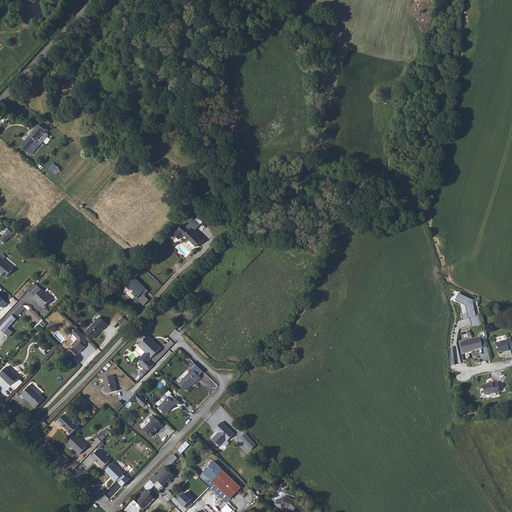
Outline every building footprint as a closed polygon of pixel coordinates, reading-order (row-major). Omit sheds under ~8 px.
[(38,125),(21,146),(32,155),(40,145),(37,142),(46,131),(38,125)] [(93,161),(84,153),(81,157),(90,164),(93,161)] [(52,163),(48,168),(55,174),(59,169),(52,163)] [(181,225),(172,236),(178,240),(182,235),(196,247),(202,239),(193,231),(198,225),(191,220),(185,228),(181,225)] [(9,239),(5,235),(0,240),(0,241),(4,245),(9,239)] [(2,257),(0,258),(0,272),(7,278),(13,270),(4,262),(6,260),(2,257)] [(150,291),(133,274),(123,284),(137,297),(134,298),(144,307),(151,300),(146,295),(150,291)] [(46,307),(54,299),(45,290),(35,300),(40,304),(41,303),(46,307)] [(472,300),(458,293),(455,300),(466,305),(467,313),(461,314),(463,320),(470,319),(472,327),(482,324),(477,301),(473,302),(472,300)] [(18,319),(13,315),(1,329),(5,333),(18,319)] [(112,329),(104,322),(91,335),(97,342),(105,334),(106,334),(112,329)] [(88,338),(79,329),(75,333),(80,338),(80,340),(74,345),(82,353),(87,347),(86,346),(88,343),(88,338)] [(481,347),(479,337),(459,342),(462,353),(467,352),(467,351),(481,347)] [(511,345),(511,337),(507,337),(507,340),(496,342),(498,351),(509,349),(509,347),(511,346),(511,345)] [(151,344),(145,340),(140,348),(146,352),(143,356),(145,357),(140,364),(150,371),(153,365),(150,363),(161,347),(153,342),(151,344)] [(71,348),(68,352),(76,359),(79,356),(71,348)] [(202,376),(192,366),(189,370),(190,371),(180,382),(187,389),(198,379),(202,376)] [(10,367),(2,375),(11,383),(10,383),(13,387),(14,386),(21,379),(21,378),(10,367)] [(116,376),(104,379),(107,388),(107,391),(108,392),(108,394),(119,391),(116,376)] [(21,379),(14,386),(18,390),(25,383),(21,379)] [(498,381),(482,384),(485,394),(500,391),(498,381)] [(45,400),(30,387),(20,397),(24,401),(26,399),(33,405),(32,407),(36,410),(45,400)] [(168,397),(159,406),(167,413),(176,403),(177,404),(180,401),(170,391),(167,395),(168,397)] [(138,392),(131,400),(134,403),(138,399),(145,406),(149,403),(138,392)] [(116,406),(120,411),(126,405),(122,401),(116,406)] [(64,428),(65,427),(74,435),(81,428),(80,427),(83,424),(78,419),(76,420),(74,418),(72,420),(67,415),(59,424),(64,428)] [(165,425),(156,416),(152,421),(153,422),(145,430),(152,436),(160,428),(161,429),(165,425)] [(236,436),(224,423),(216,431),(219,435),(213,441),(221,449),(227,443),(228,444),(236,436)] [(97,438),(103,443),(112,434),(107,429),(104,434),(102,432),(97,438)] [(257,447),(247,435),(241,441),(252,452),(257,447)] [(79,436),(70,446),(73,449),(74,447),(82,455),(90,447),(79,436)] [(186,441),(178,450),(182,453),(190,444),(186,441)] [(112,461),(101,450),(93,458),(96,461),(97,460),(105,468),(112,461)] [(115,464),(108,471),(116,478),(115,480),(118,483),(126,474),(115,464)] [(204,475),(230,501),(241,490),(214,464),(204,475)] [(165,466),(134,499),(140,505),(150,496),(172,472),(165,466)] [(163,497),(168,501),(174,494),(168,490),(163,497)] [(184,492),(177,500),(187,510),(193,504),(190,501),(192,499),(184,492)] [(150,496),(140,505),(146,511),(155,501),(150,496)] [(287,498),(279,505),(285,511),(290,508),(292,509),(295,511),(306,511),(298,502),(287,498)]
